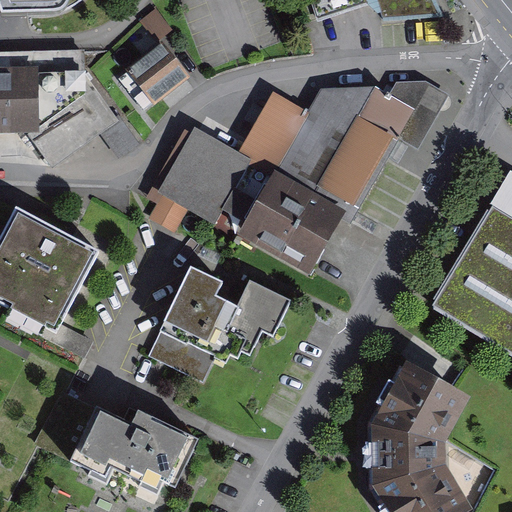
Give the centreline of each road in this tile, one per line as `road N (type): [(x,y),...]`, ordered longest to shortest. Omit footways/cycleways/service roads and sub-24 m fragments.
road 1 (residential): [(257,511),(502,69)]
road 2 (residential): [(502,69),(448,58),(248,79),(186,107),(125,178)]
